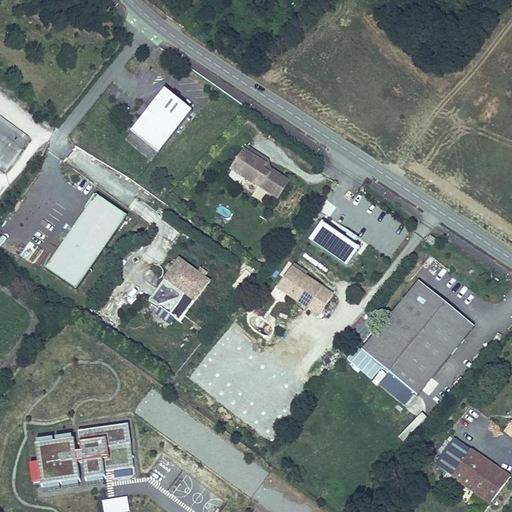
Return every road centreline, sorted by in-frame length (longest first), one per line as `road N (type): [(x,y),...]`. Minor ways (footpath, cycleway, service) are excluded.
road 1 (tertiary): [(511,259),(130,0)]
road 2 (track): [(467,77),(437,82),(423,74),(388,49),(357,0)]
road 3 (track): [(467,77),(379,171)]
